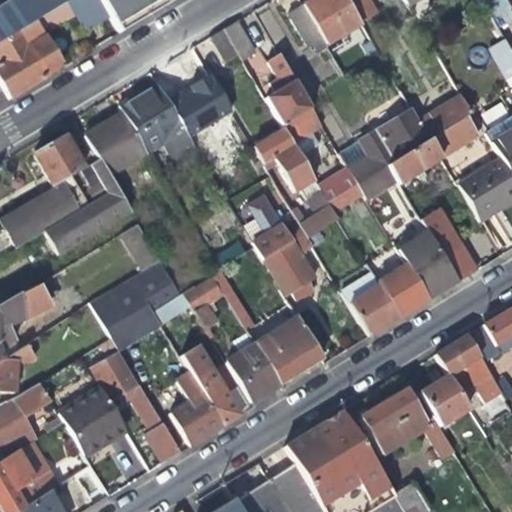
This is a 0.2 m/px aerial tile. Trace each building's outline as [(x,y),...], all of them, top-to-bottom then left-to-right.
[(13,0),(0,8),(0,43),(30,26),(63,6),(73,0),(13,0)] [(102,13),(94,0),(73,0),(63,6),(71,19),(77,27),(102,13)] [(94,0),(102,13),(112,30),(161,0),(94,0)] [(170,2),(168,0),(161,0),(112,30),(116,36),(170,2)] [(311,0),(299,7),(317,36),(323,46),(356,25),(341,0),(311,0)] [(399,0),(405,8),(418,0),(399,0)] [(478,0),(497,32),(511,21),(511,5),(508,0),(478,0)] [(30,26),(35,35),(46,29),(48,33),(71,19),(63,6),(30,26)] [(302,46),(317,36),(299,7),(284,17),(302,46)] [(246,46),(233,23),(219,31),(233,54),(246,46)] [(35,35),(30,26),(0,43),(0,91),(6,102),(45,78),(58,70),(35,35)] [(235,57),(233,54),(219,31),(206,38),(222,64),(235,57)] [(167,62),(146,75),(153,86),(150,88),(157,99),(170,121),(184,112),(173,94),(205,75),(189,49),(167,62)] [(292,83),(276,57),(264,64),(270,74),(274,80),(266,86),(272,96),(262,101),(279,129),(309,110),(292,83)] [(509,85),(511,83),(511,62),(500,69),(509,85)] [(398,93),(408,110),(409,111),(418,106),(407,87),(398,93)] [(188,148),(170,121),(157,99),(150,88),(133,98),(113,111),(116,116),(138,154),(141,152),(142,154),(157,145),(166,160),(188,148)] [(416,123),(427,142),(463,119),(470,115),(459,97),(437,110),(416,123)] [(486,124),(505,117),(500,104),(481,111),(486,124)] [(336,155),(347,173),(355,186),(385,168),(427,142),(416,123),(409,111),(408,110),(371,133),(336,155)] [(104,177),(142,154),(141,152),(138,154),(116,116),(99,126),(80,137),(83,142),(94,161),(104,177)] [(511,117),(511,116),(481,134),(500,165),(506,174),(511,184),(511,117)] [(475,138),(463,119),(427,142),(439,161),(475,138)] [(296,223),(298,227),(306,240),(335,222),(331,215),(325,205),(317,192),(281,132),(268,140),(251,150),(263,169),(271,164),(288,193),(295,189),(310,215),(296,223)] [(31,159),(48,188),(52,186),(79,170),(63,141),(47,150),(31,159)] [(422,171),(439,161),(427,142),(385,168),(394,182),(397,187),(422,171)] [(104,177),(94,161),(85,166),(103,195),(111,190),(104,177)] [(511,207),(511,184),(506,174),(500,165),(457,191),(465,203),(479,227),(502,213),(511,207)] [(364,201),(394,182),(385,168),(355,186),(361,196),(364,201)] [(347,173),(317,192),(325,205),(355,186),(347,173)] [(0,225),(5,234),(13,249),(39,234),(46,229),(69,215),(52,186),(48,188),(29,200),(0,216),(0,225)] [(331,215),(361,196),(355,186),(325,205),(331,215)] [(46,229),(39,234),(47,247),(53,257),(126,212),(111,190),(103,195),(69,215),(46,229)] [(156,261),(133,226),(123,232),(145,268),(156,261)] [(311,249),(306,240),(298,227),(286,235),(280,226),(251,244),(285,301),(291,297),(297,306),(306,301),(313,297),(307,287),(315,283),(299,257),(311,249)] [(400,261),(404,266),(426,303),(439,295),(455,285),(441,261),(425,234),(396,253),(400,261)] [(459,250),(441,261),(455,285),(473,274),(459,250)] [(115,355),(159,328),(149,311),(176,295),(156,261),(145,268),(87,306),(108,341),(112,348),(115,355)] [(362,266),(367,275),(395,322),(415,309),(426,303),(404,266),(383,279),(371,261),(362,266)] [(71,288),(61,273),(36,289),(0,307),(0,349),(11,345),(3,328),(29,320),(46,307),(44,304),(71,288)] [(386,327),(395,322),(367,275),(338,293),(366,339),(386,327)] [(192,285),(179,292),(189,310),(203,332),(214,325),(202,307),(220,296),(210,279),(194,288),(192,285)] [(159,328),(189,310),(179,292),(176,295),(149,311),(159,328)] [(511,308),(492,320),(459,340),(477,368),(495,357),(491,350),(511,337),(511,308)] [(290,313),(247,340),(258,358),(275,386),(298,372),(319,359),(301,331),(290,313)] [(223,366),(237,388),(246,404),(260,395),(275,386),(258,358),(247,340),(244,335),(229,344),(237,357),(223,366)] [(480,406),(495,397),(493,395),(492,392),(483,379),(477,368),(459,340),(442,351),(429,359),(442,380),(454,398),(469,389),(480,406)] [(23,348),(0,360),(0,394),(10,395),(11,374),(32,362),(23,348)] [(175,456),(115,355),(112,348),(87,364),(109,402),(122,394),(125,398),(146,435),(143,436),(160,465),(175,456)] [(178,359),(188,376),(220,428),(250,410),(246,404),(237,388),(223,396),(194,348),(178,359)] [(204,439),(220,428),(188,376),(174,384),(186,404),(167,416),(186,449),(204,439)] [(454,398),(442,380),(429,389),(414,399),(432,426),(435,431),(464,413),(454,398)] [(501,386),(492,392),(493,395),(495,397),(498,402),(501,407),(511,402),(501,386)] [(70,442),(77,453),(80,459),(102,445),(121,434),(111,416),(97,392),(55,417),(59,424),(70,442)] [(437,462),(450,454),(435,431),(432,426),(424,431),(401,395),(381,407),(353,424),(375,461),(419,434),(437,462)] [(0,462),(11,455),(32,442),(8,404),(3,408),(1,406),(0,405),(0,462)] [(279,451),(290,469),(317,511),(398,511),(389,497),(347,433),(336,416),(307,433),(279,451)] [(0,511),(17,511),(37,500),(86,468),(80,459),(77,453),(28,483),(11,455),(0,462),(0,511)] [(275,478),(261,486),(277,511),(317,511),(290,469),(275,478)] [(424,511),(407,485),(389,497),(398,511),(424,511)] [(233,511),(277,511),(261,486),(246,495),(230,506),(233,511)] [(44,511),(37,500),(17,511),(44,511)]
